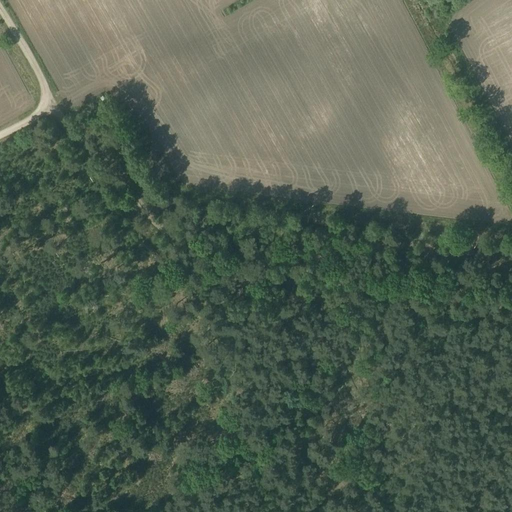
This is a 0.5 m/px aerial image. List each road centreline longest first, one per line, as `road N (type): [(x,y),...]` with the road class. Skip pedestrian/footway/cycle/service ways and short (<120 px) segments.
road 1 (track): [(47,105),(121,172),(156,225),(196,256),(511,304)]
road 2 (track): [(0,3),(46,88),(47,105),(0,133)]
